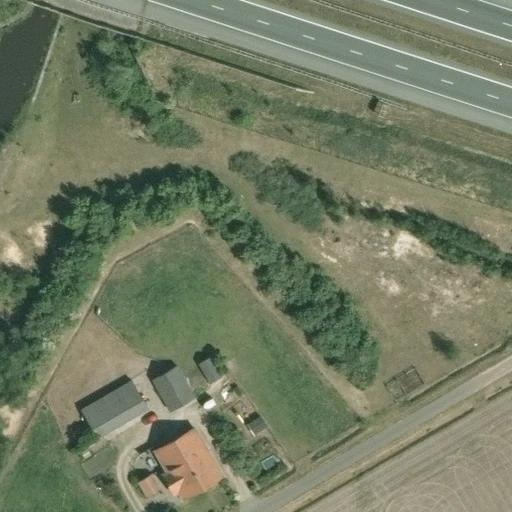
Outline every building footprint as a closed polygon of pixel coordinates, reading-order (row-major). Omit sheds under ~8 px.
[(211,357),(199,365),(210,384),(223,376),(211,357)] [(196,397),(179,366),(152,381),(169,412),(196,397)] [(132,381),(81,409),(98,439),(149,409),(132,381)] [(155,451),(168,473),(163,475),(175,495),(179,492),(184,500),(223,477),(195,428),(155,451)] [(152,474),(138,483),(147,498),(161,489),(152,474)]
